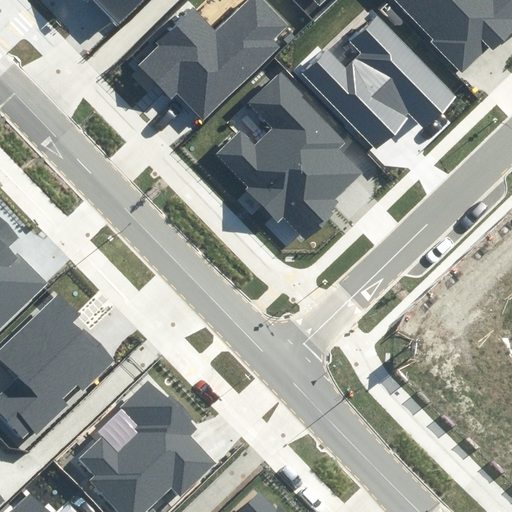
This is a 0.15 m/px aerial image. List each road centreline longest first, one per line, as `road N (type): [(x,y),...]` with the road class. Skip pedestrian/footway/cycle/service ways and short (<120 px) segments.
road 1 (tertiary): [(279,365),(0,77)]
road 2 (residential): [(511,145),(279,365)]
road 3 (tertiary): [(420,511),(279,365)]
